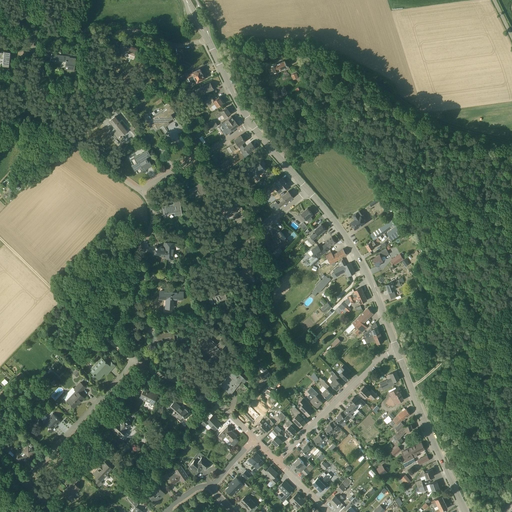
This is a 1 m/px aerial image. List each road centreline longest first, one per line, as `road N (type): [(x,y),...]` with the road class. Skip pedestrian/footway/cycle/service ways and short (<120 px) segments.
road 1 (residential): [(138,191),(24,106),(27,32),(136,27),(165,44),(207,39)]
road 2 (residential): [(135,274),(174,276),(214,263),(306,191)]
road 3 (track): [(332,73),(358,74),(442,124),(511,144)]
road 4 (secondary): [(394,352),(355,255),(306,191)]
road 5 (track): [(0,238),(130,358)]
road 6 (secondary): [(463,511),(394,352)]
road 7 (unclassified): [(22,483),(132,359)]
road 8 (residential): [(278,463),(374,362),(394,352)]
road 9 (residential): [(252,437),(211,397),(132,359)]
road 10 (track): [(511,291),(408,386)]
road 11 (residential): [(138,191),(250,123)]
